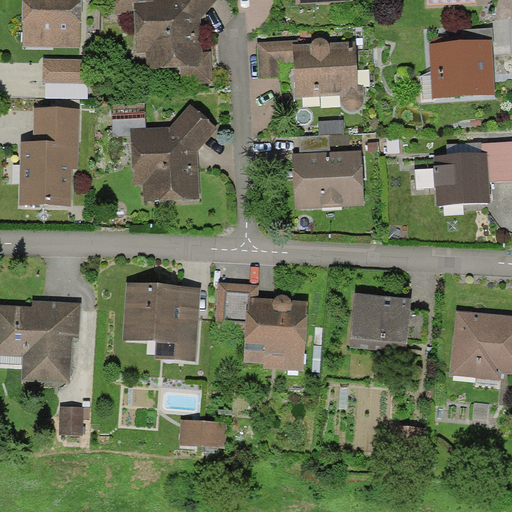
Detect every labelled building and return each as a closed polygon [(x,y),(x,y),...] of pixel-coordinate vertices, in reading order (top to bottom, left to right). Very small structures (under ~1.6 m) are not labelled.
[(82,0),(24,0),(24,46),(82,47),(82,0)] [(202,19),(216,0),(116,0),(117,14),(136,14),(137,51),(147,50),(147,68),(181,67),(182,84),(213,83),(212,53),(203,53),(202,19)] [(431,49),(434,97),(496,93),(492,29),(463,30),(463,37),(435,38),(436,49),(431,49)] [(360,110),(364,105),(364,98),(363,87),(358,88),(356,44),(331,45),(326,42),(323,39),(319,39),(315,40),(312,43),(311,46),(298,47),(298,42),(257,43),(257,79),(279,78),(278,60),(295,60),(296,98),(341,97),(341,103),(343,109),(348,112),(353,113),(360,110)] [(87,61),(45,60),(44,84),(87,85),(87,61)] [(131,130),(146,129),(146,103),(112,104),(112,137),(131,137),(131,130)] [(190,107),(172,129),(146,129),(131,130),(131,137),(133,185),(145,185),(145,202),(200,201),(198,151),(217,129),(190,107)] [(20,204),(73,205),(73,170),(79,170),(80,111),(35,111),(34,144),(21,144),(20,204)] [(344,121),(320,123),(320,137),(329,136),(345,136),(344,121)] [(300,138),(301,154),(330,152),(329,136),(320,137),(300,138)] [(488,143),(490,188),(500,187),(499,172),(510,172),(509,142),(488,143)] [(446,156),(434,157),(435,206),(490,204),(490,188),(488,143),(446,145),(446,156)] [(301,154),(293,154),(295,209),(364,206),(362,151),(330,152),(301,154)] [(260,286),(218,283),(215,329),(246,331),(244,361),(263,362),(263,367),(304,369),(307,302),(291,301),(288,298),(283,297),(278,298),(275,300),(259,299),(260,286)] [(126,285),(123,340),(155,342),(154,359),(196,362),(201,290),(126,285)] [(353,295),(349,347),(407,352),(411,300),(353,295)] [(0,307),(0,355),(24,357),(23,383),(71,386),(73,337),(80,338),(82,305),(30,302),(29,309),(0,307)] [(456,312),(449,376),(501,381),(501,372),(511,373),(511,317),(481,314),(456,312)] [(62,409),(62,432),(84,433),(84,409),(62,409)] [(226,424),(182,421),(180,447),(225,450),(226,424)] [(392,427),(390,445),(420,447),(421,429),(392,427)]
